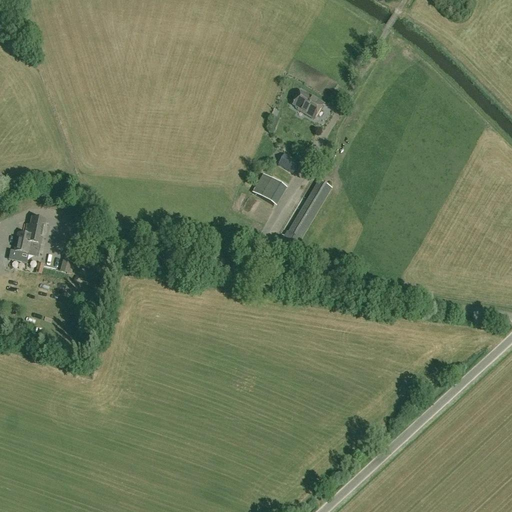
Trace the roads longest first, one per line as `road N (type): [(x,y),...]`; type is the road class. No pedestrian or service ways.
road 1 (unclassified): [(511,317),(95,246)]
road 2 (unclassified): [(323,511),(511,337)]
